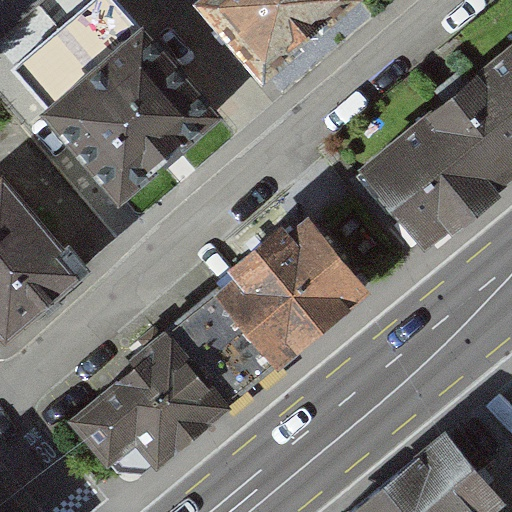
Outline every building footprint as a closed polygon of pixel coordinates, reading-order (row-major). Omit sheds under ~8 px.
[(87,0),(30,49),(149,187),(249,101),(161,0),(87,0)] [(239,0),(297,68),(379,0),(239,0)] [(511,47),(360,169),(424,249),(511,178),(511,47)] [(0,174),(0,302),(63,251),(0,174)] [(303,217),(64,417),(99,463),(127,442),(145,465),(367,294),(303,217)] [(500,511),(506,507),(445,434),(352,511),(500,511)]
